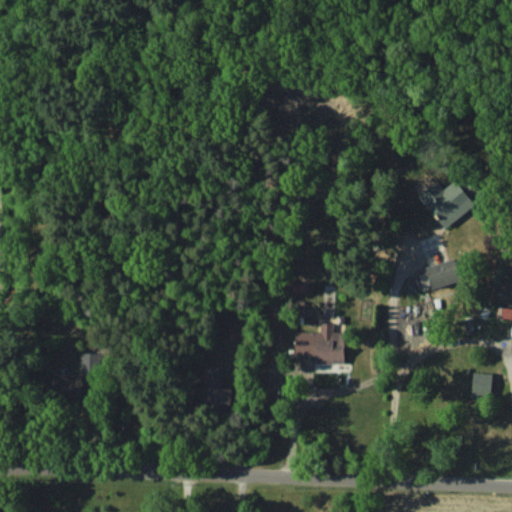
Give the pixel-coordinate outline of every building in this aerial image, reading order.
[(445,227),(475,204),(456,179),(444,188),(437,180),(419,194),(445,227)] [(464,277),(457,256),(425,266),(426,272),(420,274),(424,289),(464,277)] [(511,306),(498,306),(498,318),(511,318),(511,306)] [(315,362),(344,363),(345,337),(333,336),(333,321),(321,320),(320,331),(296,330),(295,353),(315,354),(315,362)] [(232,387),(222,387),(223,366),(201,365),(200,409),(231,410),(232,387)] [(493,374),(475,370),(470,395),(489,398),(493,374)] [(75,383),(46,379),(44,396),(67,399),(67,397),(73,397),(75,383)]
